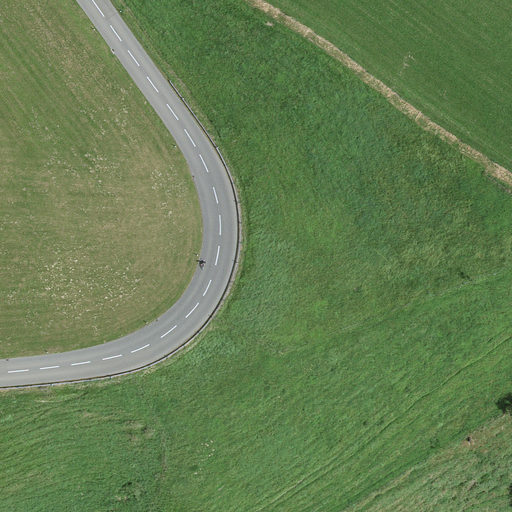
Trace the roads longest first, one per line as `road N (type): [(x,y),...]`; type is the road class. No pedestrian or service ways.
road 1 (tertiary): [(92,0),(208,172),(220,218),(215,264),(187,316),(141,348),(0,373)]
road 2 (track): [(246,0),(327,46),(511,181)]
